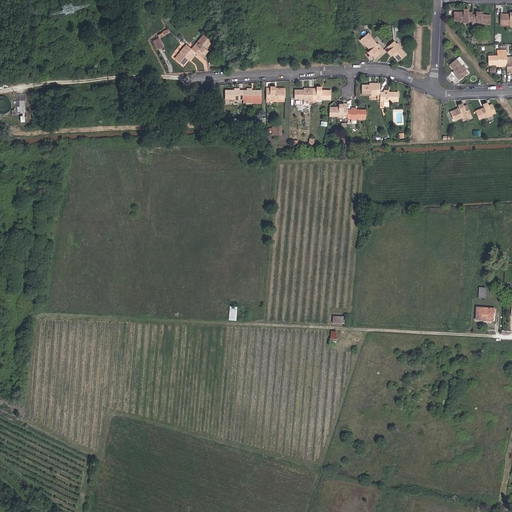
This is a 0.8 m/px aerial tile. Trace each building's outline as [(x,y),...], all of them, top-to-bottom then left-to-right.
[(473,13),(473,10),(468,9),(468,8),(463,8),(463,10),(454,9),(453,19),(464,19),(463,22),(469,22),(469,20),(473,20),(473,13)] [(477,14),(473,13),(473,20),(473,28),(477,28),(477,26),(482,27),(482,24),(490,24),(491,14),(483,14),(483,12),(477,12),(477,14)] [(511,12),(511,14),(501,14),(501,23),(511,23),(511,25),(511,24),(511,12)] [(375,58),(381,52),(379,49),(380,48),(376,43),(374,44),(365,34),(358,40),(368,51),(367,51),(371,56),(372,55),(375,58)] [(196,43),(201,36),(199,35),(188,48),(190,50),(193,47),(190,45),(194,41),(196,43)] [(190,50),(193,52),(195,54),(200,58),(202,55),(201,54),(204,50),(203,49),(209,42),(201,36),(196,43),(194,41),(190,45),(193,47),(190,50)] [(163,47),(158,39),(154,41),(159,49),(163,47)] [(204,50),(201,54),(202,55),(205,51),(207,49),(206,48),(210,43),(209,42),(203,49),(204,50)] [(185,45),(183,43),(170,57),(173,60),(179,53),(177,51),(180,47),(182,48),(185,45)] [(394,46),(390,43),(384,48),(387,51),(385,53),(388,57),(391,55),(397,61),(403,56),(396,49),(398,48),(395,45),(394,46)] [(188,48),(185,45),(182,48),(180,47),(177,51),(179,53),(173,60),(181,66),(187,59),(189,61),(193,56),(190,54),(193,52),(190,50),(188,48)] [(506,54),(506,52),(503,53),(503,50),(498,50),(498,53),(487,53),(487,63),(498,63),(498,65),(503,65),(503,63),(506,63),(506,61),(506,60),(506,57),(506,54)] [(195,54),(193,52),(190,54),(193,56),(189,61),(187,59),(181,66),(182,67),(187,61),(188,62),(195,54)] [(455,57),(447,63),(452,68),(453,70),(452,70),(450,72),(454,76),(457,75),(459,78),(467,72),(464,68),(466,67),(462,62),(460,63),(463,60),(459,55),(456,58),(455,57)] [(379,94),(379,87),(374,86),(374,85),(370,85),(370,87),(361,87),(361,97),(370,97),(370,99),(374,99),(374,97),(379,97),(379,94)] [(242,99),(242,91),(238,90),(238,88),(233,88),(233,90),(223,90),(223,99),(233,99),(233,101),(238,101),(238,99),(242,99)] [(246,91),(242,91),(242,99),(246,99),(246,101),(253,101),(253,100),(260,100),(260,90),(252,90),(252,88),(246,88),(246,91)] [(268,90),(266,90),(266,100),(268,100),(268,101),(272,101),(272,100),(282,100),(282,90),(272,90),(272,88),(268,88),(268,90)] [(311,103),(312,90),(308,90),(308,88),(303,88),(303,90),(293,90),(293,100),(302,100),(302,102),(307,102),(308,100),(309,100),(309,103),(311,103)] [(312,90),(311,103),(314,103),(314,100),(315,100),(315,102),(320,102),(320,100),(329,100),(329,91),(320,90),(320,89),(315,88),(315,90),(312,90)] [(379,94),(379,97),(379,104),(383,104),(383,106),(386,106),(386,104),(396,104),(397,94),(386,94),(386,92),(382,92),(382,94),(379,94)] [(26,106),(26,103),(25,100),(24,98),(21,96),(18,95),(16,96),(13,97),(11,98),(9,101),(9,104),(9,106),(11,109),(13,111),(15,112),(18,112),(21,112),(23,110),(25,108),(26,106)] [(476,109),(472,101),(467,103),(466,101),(461,103),(461,105),(454,108),(457,117),(465,114),(466,116),(472,113),(471,111),(476,109)] [(479,109),(476,110),(479,116),(480,119),(487,117),(487,118),(493,115),(493,114),(496,112),(492,103),(485,106),(484,105),(478,107),(479,109)] [(347,112),(348,106),(343,105),(343,108),(338,108),(338,109),(330,109),(329,110),(329,119),(337,119),(337,121),(343,121),(343,119),(345,119),(345,122),(347,122),(347,117),(347,112)] [(453,121),(466,116),(465,114),(457,117),(454,108),(449,110),(453,121)] [(468,120),(479,116),(476,110),(476,109),(471,111),(472,113),(466,116),(468,120)] [(347,112),(347,117),(347,122),(349,122),(349,125),(350,126),(353,126),(354,125),(354,122),(366,121),(366,112),(355,112),(355,110),(349,110),(349,112),(347,112)] [(237,306),(230,305),(229,319),(236,320),(237,306)] [(491,309),(474,310),(474,323),(491,323),(491,309)]
